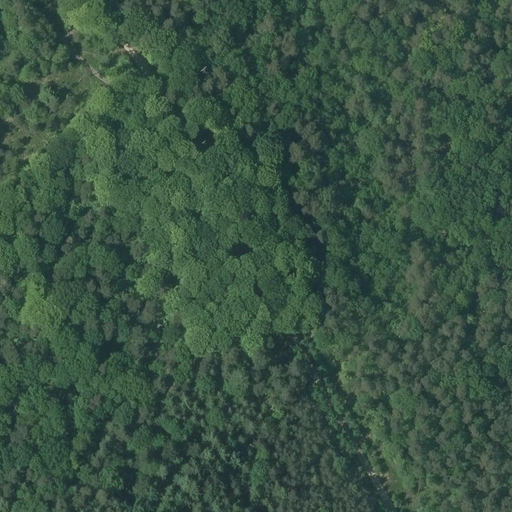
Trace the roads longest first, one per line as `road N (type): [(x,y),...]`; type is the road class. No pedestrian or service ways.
road 1 (track): [(26,0),(150,125),(239,275),(256,322),(375,511)]
road 2 (track): [(149,71),(193,155),(244,224),(313,372),(392,511)]
road 3 (track): [(0,230),(149,71)]
